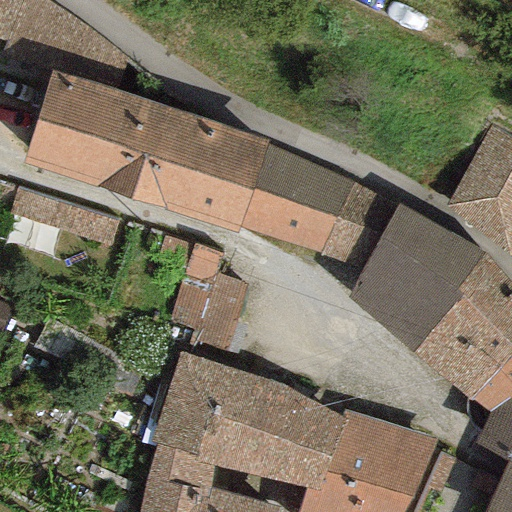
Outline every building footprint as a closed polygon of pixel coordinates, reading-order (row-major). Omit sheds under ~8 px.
[(41,0),(0,0),(0,37),(2,39),(0,44),(0,69),(46,84),(51,70),(129,95),(137,69),(41,0)] [(129,95),(51,70),(46,84),(20,164),(236,234),(238,226),(265,145),(267,140),(129,95)] [(511,253),(511,144),(488,126),(445,206),(510,258),(511,253)] [(352,183),(265,145),(238,226),(319,255),(352,183)] [(398,208),(352,183),(319,255),(361,268),(398,208)] [(118,221),(17,190),(8,218),(109,249),(118,221)] [(484,253),(398,208),(361,268),(344,297),(411,356),(461,296),(453,289),(484,253)] [(223,260),(157,238),(146,268),(181,280),(166,325),(226,346),(246,288),(217,278),(223,260)] [(511,288),(484,253),(453,289),(461,296),(411,356),(467,401),(471,398),(487,413),(511,396),(511,288)] [(318,492),(346,421),(339,417),(284,385),(178,352),(150,442),(156,444),(193,455),(191,462),(211,467),(304,488),(318,492)] [(511,511),(511,396),(487,413),(474,444),(505,462),(499,478),(484,511),(511,511)] [(399,511),(432,438),(342,409),(339,417),(346,421),(318,492),(304,488),(297,511),(399,511)] [(208,489),(211,467),(191,462),(193,455),(156,444),(141,511),(275,511),(277,507),(208,489)]
